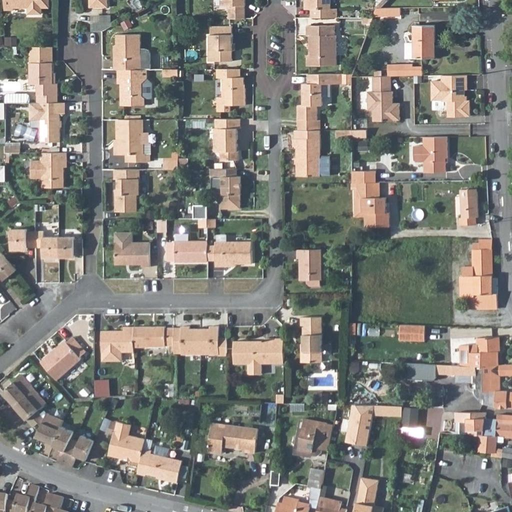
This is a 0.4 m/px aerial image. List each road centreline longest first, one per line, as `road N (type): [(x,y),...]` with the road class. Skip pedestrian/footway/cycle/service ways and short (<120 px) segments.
road 1 (residential): [(90,301),(260,301),(275,278),(272,92)]
road 2 (residential): [(63,0),(63,44),(93,85),(90,301)]
road 3 (residential): [(511,275),(495,0)]
